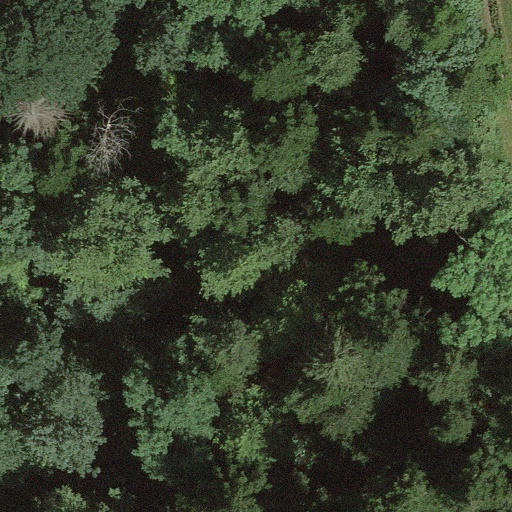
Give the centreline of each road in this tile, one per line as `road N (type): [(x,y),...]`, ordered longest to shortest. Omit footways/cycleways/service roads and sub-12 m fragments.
road 1 (track): [(439,511),(398,364),(344,259),(315,178),(313,91),(325,0)]
road 2 (track): [(468,0),(479,65),(511,152)]
